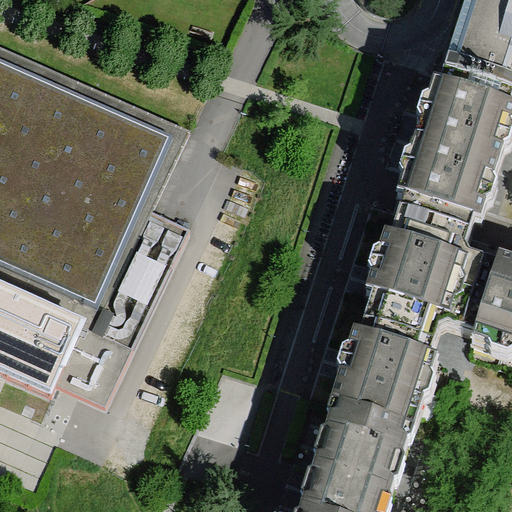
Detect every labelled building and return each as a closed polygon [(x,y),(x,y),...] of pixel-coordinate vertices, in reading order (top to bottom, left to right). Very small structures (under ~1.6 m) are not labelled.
[(511,0),(470,0),(445,80),(511,100),(511,0)] [(0,386),(53,410),(63,390),(92,329),(136,348),(192,229),(152,211),(190,135),(0,52),(0,386)] [(511,100),(445,80),(442,91),(442,93),(436,91),(431,106),(424,109),(418,126),(422,132),(417,147),(500,174),(505,158),(511,156),(511,154),(511,115),(511,116),(511,114),(511,100)] [(487,215),(500,174),(417,147),(413,162),(406,164),(401,180),(405,186),(399,202),(406,205),(405,209),(402,218),(472,239),(474,231),(475,227),(483,229),(487,215)] [(465,261),(472,239),(402,218),(393,245),(462,268),(444,326),(374,302),(367,324),(365,329),(435,351),(436,347),(442,330),(451,326),(465,331),(483,274),(470,270),(465,261)] [(393,245),(386,243),(381,258),(375,262),(370,278),(372,284),(367,300),(374,302),(444,326),(462,268),(393,245)] [(485,267),(483,274),(465,331),(463,337),(475,342),(473,349),(489,354),(492,359),(508,364),(511,362),(511,268),(500,265),(498,272),(485,267)] [(432,363),(435,351),(365,329),(362,341),(354,339),(350,356),(344,358),(339,375),(341,381),(331,410),(415,436),(438,366),(432,363)] [(412,447),(415,436),(331,410),(328,420),(331,425),(326,438),(322,441),(315,461),(317,466),(313,479),(309,481),(302,503),(304,507),(302,511),(391,511),(392,510),(390,504),(394,490),(399,488),(405,468),(403,464),(408,449),(412,447)]
